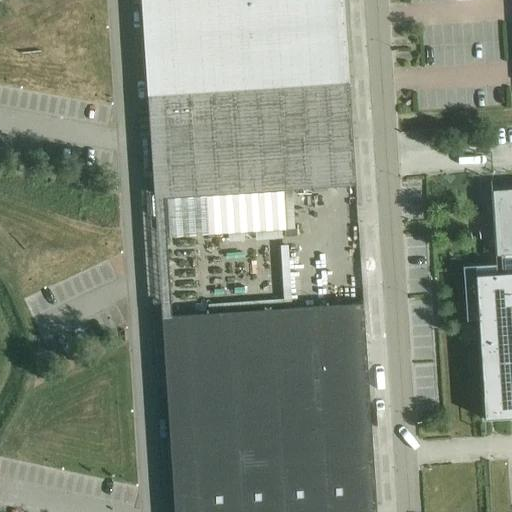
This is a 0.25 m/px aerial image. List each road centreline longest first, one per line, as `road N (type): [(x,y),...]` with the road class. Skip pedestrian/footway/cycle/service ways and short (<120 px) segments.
road 1 (unclassified): [(375,0),(408,511)]
road 2 (unclassified): [(157,511),(126,0)]
road 3 (unknown): [(386,173),(511,159)]
